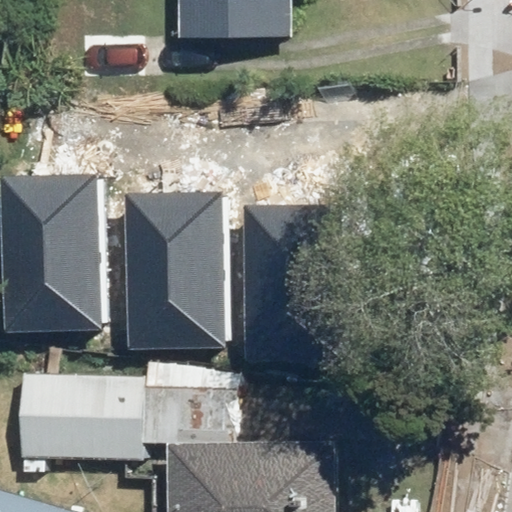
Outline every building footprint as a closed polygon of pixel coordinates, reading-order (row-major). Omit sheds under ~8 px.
[(190,0),(189,31),(308,37),(309,0),(190,0)] [(327,227),(327,148),(277,148),(277,136),(203,136),(202,332),(311,333),(311,227),(327,227)] [(195,251),(79,242),(72,324),(188,333),(195,251)] [(160,456),(160,385),(94,385),(94,373),(33,374),(33,457),(160,456)] [(186,451),(186,511),(352,511),(352,435),(248,436),(248,385),(160,385),(160,451),(186,451)] [(106,511),(0,483),(0,472),(4,457),(0,456),(0,511),(106,511)]
